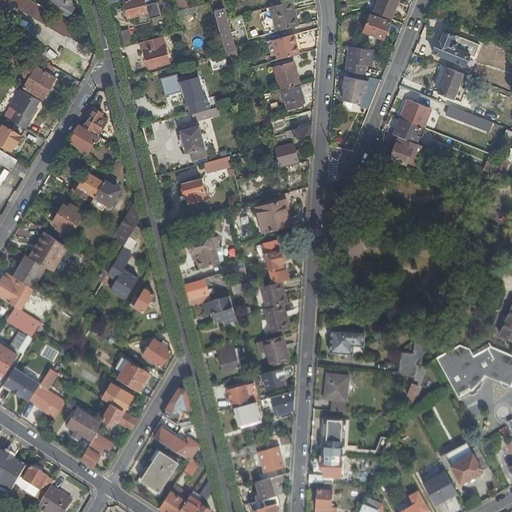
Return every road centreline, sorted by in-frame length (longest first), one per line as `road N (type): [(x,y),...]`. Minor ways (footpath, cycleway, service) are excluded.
road 1 (residential): [(321,165),(298,511)]
road 2 (residential): [(108,57),(188,350)]
road 3 (residential): [(423,0),(357,160),(333,170),(321,165)]
road 4 (residential): [(0,239),(108,57)]
road 5 (residential): [(188,350),(231,511)]
road 6 (residential): [(321,165),(328,0)]
road 7 (residential): [(108,486),(188,350)]
road 8 (residential): [(0,417),(108,486)]
